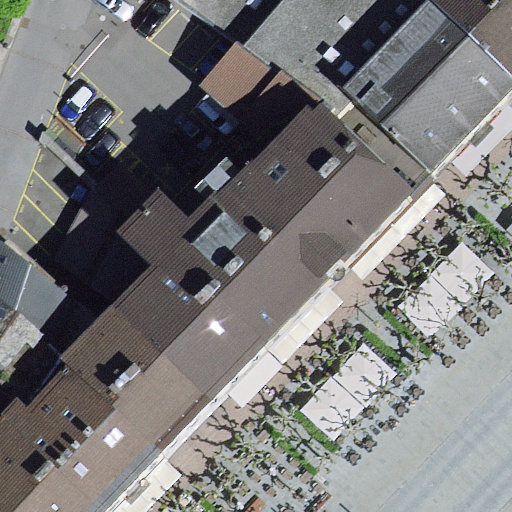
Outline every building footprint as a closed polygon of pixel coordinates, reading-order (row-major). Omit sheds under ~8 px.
[(180,0),(234,38),(242,43),(279,0),(180,0)] [(279,0),(242,43),(279,67),(313,88),(337,113),(353,97),(338,84),(418,0),(279,0)] [(436,177),(511,97),(511,75),(433,0),(418,0),(338,84),(353,97),(436,177)] [(511,0),(433,0),(511,75),(511,0)] [(242,43),(234,38),(199,81),(235,115),(279,67),(242,43)] [(279,67),(235,115),(263,138),(313,88),(279,67)] [(264,343),(420,193),(337,113),(313,88),(263,138),(185,214),(157,186),(152,191),(125,217),(115,227),(117,230),(147,260),(198,307),(213,293),(264,343)] [(420,193),(436,177),(353,97),(337,113),(420,193)] [(125,217),(152,191),(121,159),(95,186),(125,217)] [(111,299),(147,260),(117,230),(88,283),(111,299)] [(0,297),(58,352),(99,310),(0,237),(0,297)] [(161,453),(264,343),(213,293),(198,307),(147,260),(111,299),(99,310),(58,352),(65,360),(161,453)] [(58,352),(0,297),(0,355),(36,390),(65,360),(58,352)] [(36,390),(0,355),(0,406),(13,393),(24,403),(36,390)] [(0,511),(103,511),(161,453),(65,360),(36,390),(24,403),(13,393),(0,406),(0,511)]
